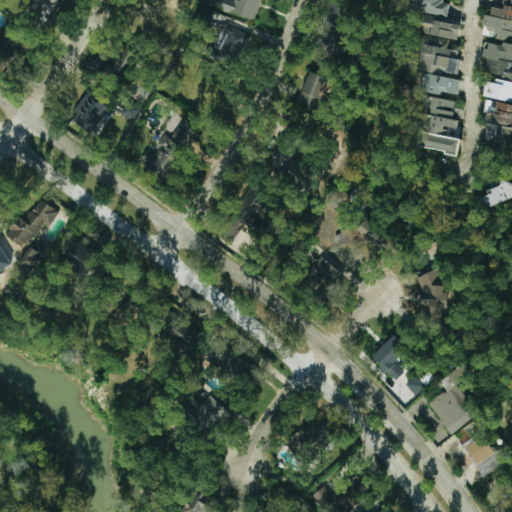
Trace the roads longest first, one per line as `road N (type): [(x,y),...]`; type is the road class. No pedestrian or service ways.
road 1 (secondary): [(0,139),(268,338),(363,429),(428,511)]
road 2 (secondary): [(327,353),(279,306),(0,98)]
road 3 (residential): [(158,257),(238,152),(304,0)]
road 4 (residential): [(248,464),(289,393),(380,297)]
road 5 (residential): [(0,153),(99,0)]
road 6 (residential): [(475,0),(478,152),(463,171)]
road 7 (secondary): [(462,511),(382,411)]
